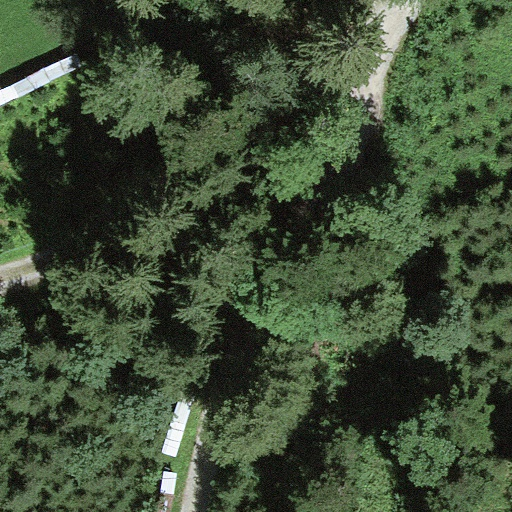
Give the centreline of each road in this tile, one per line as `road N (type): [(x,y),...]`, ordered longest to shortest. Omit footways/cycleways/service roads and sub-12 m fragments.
road 1 (track): [(380,23),(347,151),(278,249),(234,343),(194,511)]
road 2 (track): [(0,270),(58,259),(380,23)]
